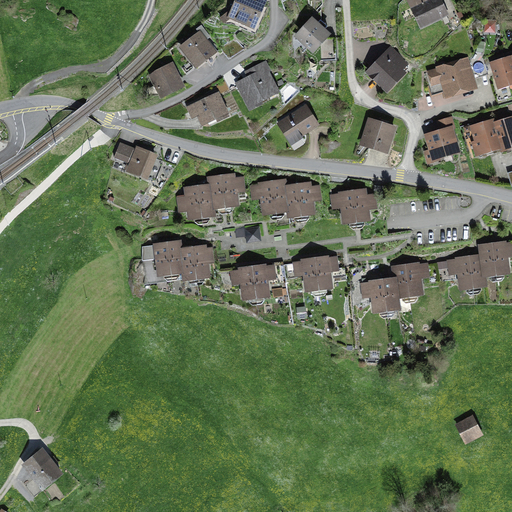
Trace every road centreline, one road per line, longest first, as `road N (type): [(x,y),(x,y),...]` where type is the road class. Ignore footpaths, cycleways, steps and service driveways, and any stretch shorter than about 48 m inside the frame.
road 1 (unclassified): [(109,119),(190,148),(405,177)]
road 2 (residential): [(268,0),(263,40),(173,100),(109,119)]
road 3 (residential): [(345,0),(354,88),(368,102),(411,117),(405,177)]
road 4 (track): [(17,104),(30,86),(60,72),(105,66),(151,0)]
road 5 (track): [(117,121),(0,229)]
